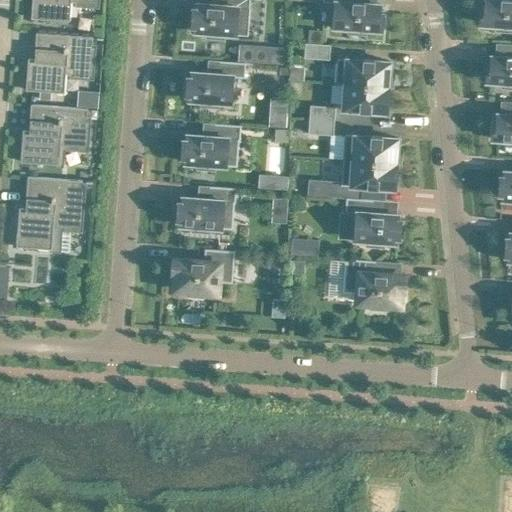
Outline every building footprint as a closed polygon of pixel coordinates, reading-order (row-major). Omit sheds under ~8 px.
[(96,4),(96,0),(32,0),(32,18),(70,21),(72,2),(96,4)] [(250,0),(223,0),(224,5),(197,3),(196,9),(193,8),(192,25),(195,25),(194,31),(207,32),(206,38),(225,39),(225,33),(238,34),(240,8),(250,9),(250,0)] [(322,0),(323,1),(336,2),(334,27),(348,28),(348,34),(367,35),(367,29),(382,30),(383,13),(380,13),(380,4),(365,3),(365,2),(349,1),(349,0),(322,0)] [(511,0),(486,0),(486,7),(482,7),(481,24),(496,25),(496,31),(511,32),(511,0)] [(310,31),(309,43),(324,44),(325,32),(310,31)] [(90,75),(93,37),(37,32),(35,50),(37,50),(36,58),(29,58),(26,89),(65,93),(66,74),(90,75)] [(306,43),(305,57),(330,58),(331,45),(324,44),(309,43),(306,43)] [(271,48),(270,65),(284,66),(285,49),(271,48)] [(488,64),(487,81),(502,82),(502,88),(511,88),(511,55),(508,56),(492,55),(492,64),(488,64)] [(336,84),(345,84),(345,83),(389,87),(394,87),(395,72),(390,71),(391,62),(375,60),(364,59),(364,60),(338,58),(336,84)] [(246,63),(219,61),(218,74),(191,72),(191,77),(188,77),(187,93),(190,94),(189,100),(202,100),(201,107),(220,108),(220,102),(232,103),(234,76),(245,77),(246,63)] [(280,67),(280,77),(288,77),(289,67),(280,67)] [(388,112),(389,87),(345,83),(345,84),(344,109),(360,110),(360,111),(371,112),(371,111),(388,112)] [(85,147),(88,108),(31,104),(30,122),(32,122),(31,130),(23,130),(21,161),(60,164),(61,145),(85,147)] [(310,105),(309,119),(334,120),(335,107),(310,105)] [(494,122),(493,139),(508,140),(508,146),(511,146),(511,114),(498,113),(498,122),(494,122)] [(333,134),(334,120),(309,119),(308,133),(333,134)] [(241,125),(215,123),(214,136),(187,134),(186,140),(183,140),(182,156),(185,156),(185,162),(197,163),(197,169),(215,171),(216,164),(238,166),(241,125)] [(277,130),(277,141),(289,142),(289,130),(277,130)] [(344,159),(397,163),(402,164),(403,148),(398,148),(399,138),(383,137),(383,136),(372,135),(372,136),(345,134),(344,159)] [(395,188),(397,163),(344,159),(342,184),(368,186),(368,187),(379,188),(379,187),(395,188)] [(511,171),(504,171),(503,177),(500,176),(499,193),(502,193),(502,199),(511,199),(511,171)] [(79,228),(83,180),(28,176),(26,200),(28,200),(28,208),(20,208),(17,246),(52,249),(54,226),(79,228)] [(332,196),(332,182),(307,180),(306,194),(332,196)] [(237,188),(210,186),(209,199),(182,197),(182,202),(178,202),(177,219),(180,219),(180,225),(192,226),(192,232),(210,233),(211,227),(234,229),(237,188)] [(287,222),(289,198),(275,197),(273,221),(287,222)] [(397,242),(399,220),(399,214),(372,212),(373,199),(347,197),(346,212),(355,212),(353,239),(366,240),(366,246),(385,247),(385,241),(397,242)] [(0,225),(11,226),(12,208),(0,207),(0,225)] [(317,252),(318,238),(293,237),(292,251),(317,252)] [(205,261),(176,259),(174,274),(176,274),(175,289),(187,290),(187,296),(206,297),(206,291),(218,292),(219,281),(233,282),(235,250),(206,248),(205,261)] [(347,259),(345,290),(358,291),(358,302),(370,303),(369,309),(388,310),(389,304),(401,305),(402,290),(404,290),(405,275),(376,273),(376,261),(347,259)] [(294,260),(294,273),(305,274),(306,261),(294,260)] [(0,281),(0,297),(8,298),(9,282),(0,281)]
